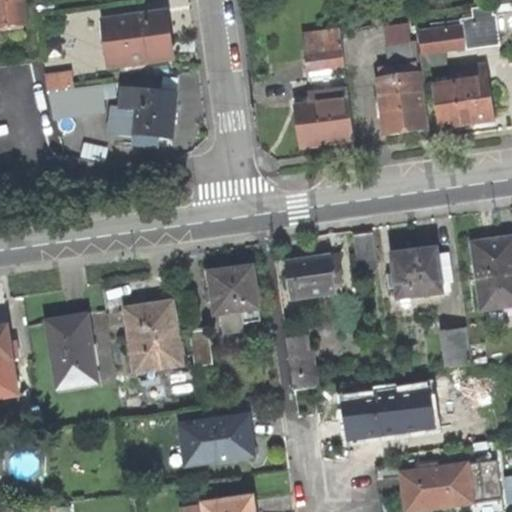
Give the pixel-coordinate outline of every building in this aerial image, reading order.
[(0,0),(0,27),(25,25),(23,0),(0,0)] [(490,8),(475,10),(477,26),(419,34),(421,54),(495,44),(490,8)] [(167,14),(105,22),(111,68),(174,60),(170,31),(167,14)] [(300,70),(343,64),(340,43),(298,49),(300,70)] [(409,132),(424,130),(419,87),(417,86),(414,55),(387,58),(391,89),(379,90),(385,136),(409,132)] [(452,73),(453,83),(484,79),(483,69),(452,73)] [(295,107),(301,146),(328,142),(353,139),(344,73),(310,77),(314,105),(295,107)] [(47,77),(49,93),(73,90),(70,74),(47,77)] [(453,83),(433,86),(437,126),(470,122),(493,118),(488,79),(484,79),(453,83)] [(73,90),(49,93),(52,118),(104,111),(100,86),(73,90)] [(122,109),(137,110),(139,91),(124,90),(122,109)] [(176,95),(139,91),(137,110),(134,138),(134,145),(160,148),(161,138),(172,139),(175,111),(176,95)] [(112,135),(134,138),(137,110),(122,109),(114,108),(112,135)] [(108,149),(83,144),(80,159),(105,164),(108,149)] [(8,202),(19,200),(13,175),(2,177),(8,202)] [(373,234),(353,237),(356,255),(358,271),(378,268),(373,234)] [(511,239),(502,241),(475,244),(484,310),(510,307),(511,314),(511,313),(511,239)] [(394,256),(400,300),(445,295),(443,284),(451,283),(448,256),(439,257),(438,250),(414,253),(394,256)] [(288,264),(293,299),(343,292),(340,264),(334,265),(333,257),(313,260),(288,264)] [(222,315),(225,334),(233,333),(232,328),(247,326),(246,324),(264,321),(257,267),(235,271),(210,274),(216,316),(222,315)] [(130,310),(139,372),(184,365),(175,303),(151,307),(130,310)] [(60,388),(99,382),(88,315),(69,319),(48,322),(60,388)] [(0,361),(14,359),(9,326),(0,327),(0,361)] [(209,329),(191,331),(197,367),(214,365),(209,329)] [(451,370),(473,367),(467,329),(446,332),(451,370)] [(295,392),(316,388),(312,357),(291,360),(295,392)] [(351,441),(404,433),(398,391),(378,394),(378,398),(345,403),(350,432),(351,441)] [(253,441),(250,417),(182,427),(187,466),(255,457),(253,441)] [(436,448),(463,444),(461,431),(434,434),(436,448)] [(414,511),(505,501),(501,462),(442,468),(420,470),(403,472),(404,484),(405,492),(412,492),(414,511)] [(419,464),(420,470),(442,468),(441,462),(419,464)] [(407,511),(414,511),(412,492),(405,492),(407,511)] [(256,511),(254,498),(205,505),(205,506),(205,511),(256,511)]
